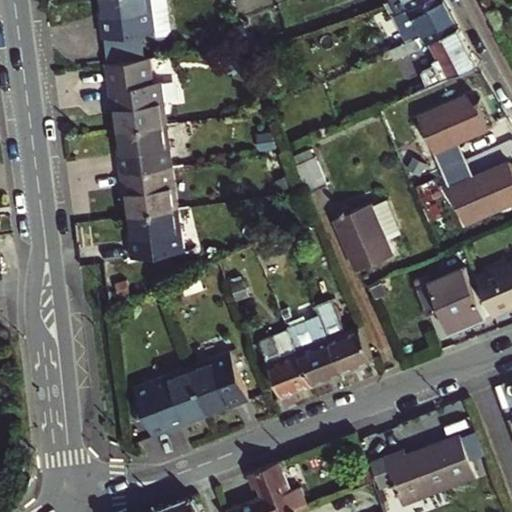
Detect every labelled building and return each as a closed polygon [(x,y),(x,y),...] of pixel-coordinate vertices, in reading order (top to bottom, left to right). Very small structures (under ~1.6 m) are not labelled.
[(171,0),(107,0),(110,18),(106,19),(108,37),(161,30),(162,34),(171,33),(175,27),(171,0)] [(395,0),(401,10),(404,8),(420,0),(395,0)] [(430,37),(461,23),(449,0),(420,0),(404,8),(418,35),(426,31),(430,37)] [(481,61),(461,23),(430,37),(438,54),(433,56),(435,61),(422,68),(425,73),(410,81),(415,92),(478,62),(481,61)] [(119,100),(122,125),(172,119),(165,56),(110,63),(115,101),(119,100)] [(433,175),(456,165),(448,146),(489,129),(475,93),(410,122),(433,175)] [(126,150),(121,151),(123,166),(177,160),(172,119),(122,125),(126,150)] [(323,172),(311,140),(293,148),(306,179),(323,172)] [(125,184),(130,184),(133,206),(182,200),(177,160),(123,166),(125,184)] [(455,227),(511,203),(511,182),(505,165),(463,182),(456,165),(433,175),(455,227)] [(341,212),(360,262),(397,249),(392,236),(404,232),(390,195),(379,199),(341,212)] [(136,231),(131,231),(134,248),(187,242),(182,200),(133,206),(136,231)] [(392,236),(397,249),(409,245),(404,232),(392,236)] [(511,255),(481,268),(498,310),(511,304),(511,255)] [(428,292),(473,274),(469,263),(431,279),(426,268),(411,274),(417,285),(418,289),(426,286),(428,292)] [(421,295),(428,312),(443,307),(451,328),(489,313),(473,274),(428,292),(426,286),(418,289),(421,295)] [(322,311),(328,329),(330,332),(343,368),(374,356),(374,355),(360,320),(347,326),(335,294),(318,300),(322,311)] [(328,329),(322,311),(291,322),(313,379),(343,368),(330,332),(328,329)] [(273,328),(267,312),(253,317),(281,391),(313,379),(291,322),(273,328)] [(231,389),(233,395),(250,388),(231,338),(191,354),(208,399),(231,389)] [(184,408),(208,399),(191,354),(134,377),(154,427),(186,414),(184,408)] [(405,442),(384,451),(402,497),(476,468),(461,429),(408,450),(405,442)] [(250,469),(256,483),(261,481),(265,489),(227,505),(229,511),(284,511),(311,501),(303,482),(294,486),(281,457),(250,469)] [(196,511),(202,510),(193,492),(146,511),(196,511)]
